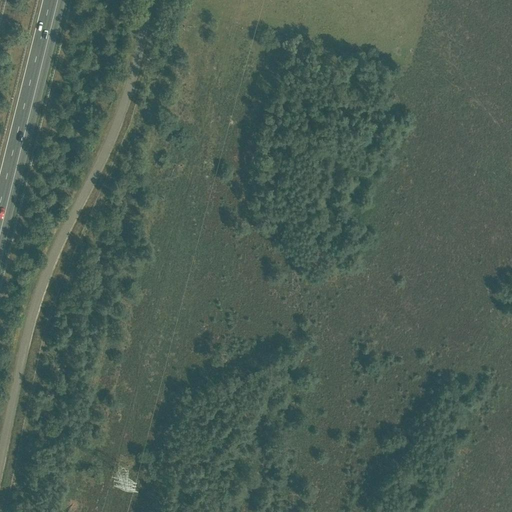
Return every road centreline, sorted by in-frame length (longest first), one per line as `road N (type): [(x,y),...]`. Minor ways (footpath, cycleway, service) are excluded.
road 1 (unclassified): [(0,458),(35,301),(122,107),(148,0)]
road 2 (motorway): [(0,208),(52,0)]
